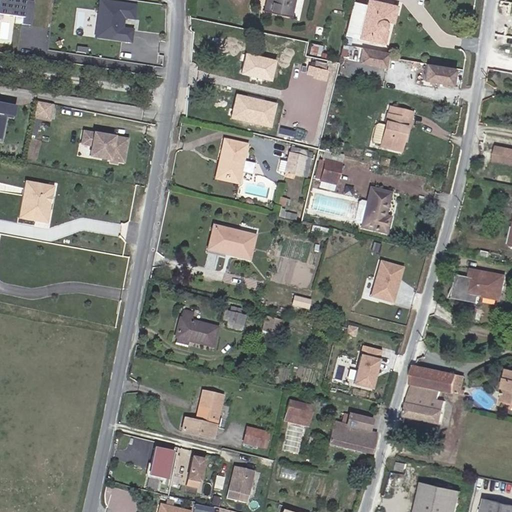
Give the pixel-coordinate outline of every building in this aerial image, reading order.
[(0,0),(0,12),(17,15),(16,22),(34,24),(36,0),(0,0)] [(118,0),(101,0),(96,37),(135,42),(137,28),(126,27),(127,17),(138,19),(140,3),(118,0)] [(292,15),(295,0),(267,0),(266,9),(292,15)] [(381,0),(367,0),(367,3),(392,9),(391,17),(396,18),(399,4),(381,0)] [(392,9),(367,3),(359,37),(385,43),(389,30),(386,29),(390,24),(387,15),(391,17),(392,9)] [(128,18),(127,26),(138,27),(138,19),(128,18)] [(387,67),(389,52),(362,47),(360,62),(387,67)] [(271,58),(242,53),(239,72),(268,78),(271,58)] [(314,75),(326,78),(328,68),(309,64),(308,72),(315,73),(314,75)] [(452,84),(454,69),(427,64),(425,79),(452,84)] [(236,93),(231,114),(267,122),(272,101),(236,93)] [(37,105),(33,126),(48,129),(52,108),(37,105)] [(400,151),(404,135),(407,122),(411,123),(414,112),(395,107),(393,115),(390,114),(389,114),(386,124),(379,123),(378,123),(377,125),(373,140),(374,143),(381,144),(381,146),(400,151)] [(13,120),(16,110),(8,109),(8,112),(6,119),(13,120)] [(82,150),(93,152),(102,154),(100,164),(123,169),(127,147),(84,139),(82,150)] [(238,184),(246,145),(224,140),(215,178),(238,184)] [(511,148),(497,145),(493,160),(511,163),(511,148)] [(304,156),(300,176),(307,178),(312,152),(291,146),(290,153),(304,156)] [(90,162),(100,164),(102,154),(93,152),(90,162)] [(294,175),(300,176),(304,156),(290,153),(287,162),(281,160),(278,171),(285,173),(284,177),(293,179),(294,175)] [(315,178),(321,179),(326,159),(320,158),(315,178)] [(326,159),(321,179),(336,183),(341,162),(326,159)] [(50,182),(26,178),(18,214),(36,218),(43,214),(46,202),(44,199),(46,194),(48,192),(50,182)] [(55,184),(50,182),(48,192),(46,194),(44,199),(46,202),(43,214),(36,218),(47,221),(55,184)] [(385,215),(390,193),(372,188),(363,225),(387,231),(390,216),(385,215)] [(249,260),(255,235),(214,225),(207,249),(249,260)] [(375,264),(366,298),(389,304),(394,288),(393,286),(394,283),(395,283),(399,270),(375,264)] [(506,274),(476,268),(474,276),(471,276),(457,273),(453,288),(468,291),(480,294),(501,298),(506,274)] [(468,291),(453,288),(452,296),(476,302),(477,296),(480,294),(468,291)] [(293,304),(309,307),(311,299),(295,295),(293,304)] [(230,312),(240,314),(241,308),(231,306),(230,312)] [(176,337),(187,340),(212,346),(217,326),(190,319),(192,312),(183,310),(181,318),(180,318),(176,337)] [(244,315),(240,314),(230,312),(223,311),(221,320),(242,324),(244,315)] [(275,336),(278,323),(265,320),(262,333),(275,336)] [(376,351),(359,346),(349,382),(367,387),(369,376),(366,375),(367,372),(370,373),(376,351)] [(439,389),(440,389),(453,391),(456,374),(416,365),(411,383),(439,389)] [(511,401),(511,367),(508,367),(502,400),(511,401)] [(456,374),(453,391),(460,393),(461,390),(464,375),(456,374)] [(439,389),(411,383),(402,414),(439,423),(444,400),(437,399),(439,389)] [(215,426),(222,396),(202,391),(195,421),(185,419),(182,430),(212,438),(215,426)] [(310,404),(288,400),(285,413),(307,418),(310,404)] [(285,413),(285,416),(306,421),(307,418),(285,413)] [(370,453),(375,435),(366,433),(370,418),(348,413),(345,425),(333,422),(328,442),(370,453)] [(283,450),(299,453),(303,424),(287,422),(283,450)] [(269,434),(249,429),(245,442),(265,447),(269,434)] [(313,453),(315,447),(307,445),(306,452),(313,453)] [(167,480),(173,453),(155,449),(149,475),(167,480)] [(192,458),(186,485),(198,488),(204,461),(192,458)] [(233,467),(229,490),(248,494),(253,471),(233,467)] [(415,511),(456,511),(461,490),(422,481),(415,511)] [(511,511),(511,503),(485,498),(481,511),(511,511)]
